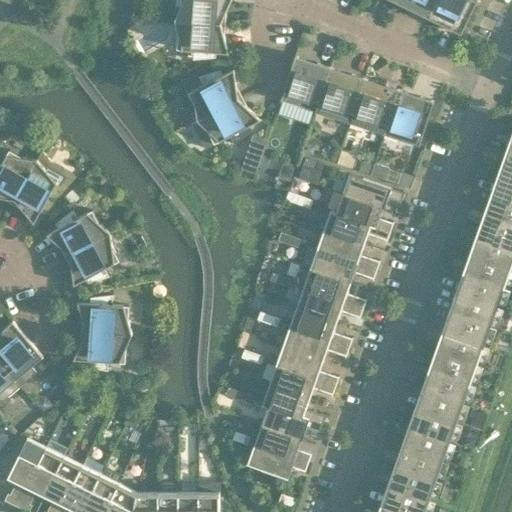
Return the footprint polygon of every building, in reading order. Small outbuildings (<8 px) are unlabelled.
[(180,0),(180,7),(174,20),(225,24),(226,11),(231,0),(180,0)] [(395,0),(395,2),(427,18),(435,0),(395,0)] [(435,0),(427,18),(461,34),(477,0),(435,0)] [(225,24),(174,20),(178,34),(177,49),(182,49),(182,57),(183,58),(193,57),(193,60),(208,58),(209,51),(229,53),(224,36),(225,24)] [(283,100),(278,114),(309,124),(313,110),(316,111),(330,67),(295,55),(280,100),(283,100)] [(364,78),(330,67),(316,111),(350,122),(364,78)] [(180,96),(193,122),(242,96),(236,85),(234,68),(216,77),(213,71),(199,76),(198,74),(181,80),(188,92),(180,96)] [(384,134),(399,89),(364,78),(350,122),(384,134)] [(434,101),(399,89),(384,134),(419,145),(434,101)] [(242,96),(193,122),(206,147),(229,135),(234,144),(246,134),(243,128),(261,119),(248,107),(242,96)] [(266,139),(257,136),(254,146),(263,149),(266,139)] [(511,138),(510,137),(503,157),(511,159),(511,138)] [(0,197),(1,197),(12,203),(37,159),(23,157),(9,149),(1,164),(0,163),(0,197)] [(38,161),(37,159),(12,203),(22,210),(34,223),(43,205),(49,209),(77,175),(52,161),(43,152),(38,161)] [(270,157),(262,155),(259,166),(266,169),(270,157)] [(318,171),(320,163),(306,157),(303,166),(318,171)] [(511,181),(511,159),(503,157),(496,176),(511,181)] [(362,161),(359,171),(370,175),(373,164),(362,161)] [(402,172),(397,184),(408,188),(413,176),(402,172)] [(343,193),(383,207),(387,197),(401,202),(404,193),(391,188),(391,187),(363,177),(363,178),(350,173),(343,193)] [(511,181),(496,176),(490,195),(511,203),(511,181)] [(72,189),(65,197),(68,200),(76,193),(72,189)] [(286,199),(295,203),(298,194),(289,191),(286,199)] [(76,193),(68,200),(72,204),(80,197),(76,193)] [(383,207),(343,193),(337,211),(331,209),(331,210),(390,231),(394,222),(380,218),(383,207)] [(313,200),(298,194),(295,203),(310,208),(313,200)] [(511,224),(511,203),(490,195),(483,214),(511,224)] [(65,256),(110,232),(99,223),(92,209),(77,217),(73,209),(61,219),(64,225),(46,234),(59,245),(65,256)] [(390,231),(331,210),(324,230),(364,244),(368,234),(387,241),(390,231)] [(511,224),(483,214),(476,234),(511,246),(511,224)] [(131,224),(124,227),(126,232),(130,233),(134,231),(131,224)] [(364,244),(324,230),(317,249),(377,270),(380,261),(361,254),(364,244)] [(278,240),(288,243),(291,235),(281,231),(278,240)] [(110,232),(65,256),(71,268),(74,285),(91,275),(94,281),(109,276),(105,268),(120,260),(112,246),(110,232)] [(511,268),(511,263),(511,246),(476,234),(469,253),(511,268)] [(300,238),(291,235),(288,243),(298,247),(300,238)] [(307,246),(301,265),(310,268),(351,282),(354,272),(374,279),(377,270),(317,249),(307,246)] [(469,253),(462,272),(504,287),(511,268),(469,253)] [(303,287),(363,308),(366,299),(347,293),(351,282),(310,268),(303,287)] [(270,280),(279,283),(282,275),(272,272),(270,280)] [(497,306),(504,287),(462,272),(455,292),(497,306)] [(292,279),(282,275),(279,283),(289,287),(292,279)] [(297,307),(337,321),(341,311),(360,317),(363,308),(303,287),(297,307)] [(455,292),(449,311),(490,326),(497,306),(455,292)] [(82,318),(81,330),(132,334),(128,320),(129,305),(112,304),(113,294),(97,296),(97,303),(77,301),(82,318)] [(349,347),(353,338),(333,331),(337,321),(297,307),(290,326),(349,347)] [(257,319),(267,323),(270,314),(260,311),(257,319)] [(483,345),(490,326),(449,311),(442,330),(483,345)] [(280,318),(270,314),(267,323),(277,326),(280,318)] [(13,320),(0,330),(0,362),(20,386),(33,374),(35,372),(36,370),(36,368),(34,366),(33,364),(43,356),(13,320)] [(283,345),(323,359),(327,349),(346,356),(349,347),(290,326),(283,345)] [(132,334),(81,330),(80,343),(73,359),(93,360),(92,367),(108,370),(108,361),(125,362),(126,347),(132,334)] [(442,330),(435,349),(476,364),(483,345),(442,330)] [(276,365),(336,386),(339,377),(320,370),(323,359),(283,345),(276,365)] [(241,357),(251,360),(254,352),(244,349),(241,357)] [(428,369),(470,383),(476,364),(435,349),(428,369)] [(264,356),(254,352),(251,360),(261,364),(264,356)] [(0,398),(2,399),(5,399),(7,397),(20,386),(0,362),(0,398)] [(269,384),(310,398),(313,388),(333,395),(336,386),(276,365),(269,384)] [(428,369),(421,388),(463,403),(470,383),(428,369)] [(263,403),(322,424),(325,415),(306,408),(310,398),(269,384),(263,403)] [(225,394),(240,400),(243,391),(228,386),(225,394)] [(456,422),(463,403),(421,388),(415,407),(456,422)] [(252,395),(243,391),(240,400),(249,403),(252,395)] [(42,399),(36,404),(44,411),(52,404),(47,399),(42,399)] [(261,424),(302,439),(305,428),(319,433),(322,424),(263,403),(262,404),(268,406),(261,424)] [(415,407),(408,426),(449,441),(456,422),(415,407)] [(131,413),(126,424),(134,428),(139,417),(131,413)] [(254,443),(309,463),(312,454),(298,449),(302,439),(261,424),(254,443)] [(442,460),(449,441),(408,426),(401,446),(442,460)] [(247,444),(250,436),(235,431),(232,439),(247,444)] [(16,506),(50,438),(49,438),(46,445),(27,436),(7,476),(20,483),(14,496),(8,493),(4,500),(16,506)] [(68,447),(50,438),(16,506),(29,511),(32,505),(26,502),(32,489),(45,495),(68,447)] [(309,463),(254,443),(247,464),(262,469),(261,469),(288,478),(292,467),(305,472),(309,463)] [(401,446),(394,465),(436,480),(442,460),(401,446)] [(43,511),(58,511),(83,464),(65,455),(68,447),(45,495),(57,501),(51,511),(46,511),(44,511),(43,511)] [(83,464),(58,511),(66,511),(69,507),(79,511),(81,511),(105,465),(87,456),(83,464)] [(104,511),(119,482),(123,474),(105,465),(81,511),(104,511)] [(394,465),(387,484),(429,499),(436,480),(394,465)] [(198,481),(198,491),(198,511),(219,511),(220,481),(198,481)] [(132,511),(137,491),(119,482),(104,511),(132,511)] [(159,491),(158,491),(157,511),(178,511),(178,491),(177,491),(177,488),(175,484),(171,483),(164,483),(160,484),(159,488),(159,491)] [(387,484),(380,504),(404,511),(424,511),(429,499),(387,484)] [(157,511),(158,491),(137,491),(132,511),(157,511)] [(198,511),(198,491),(178,491),(178,511),(198,511)] [(292,509),(296,498),(281,493),(278,504),(292,509)]
